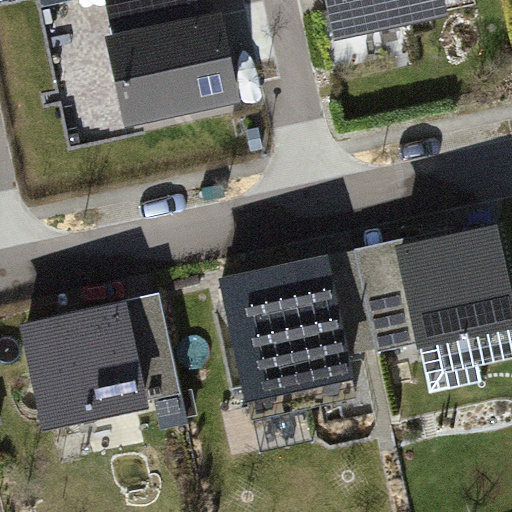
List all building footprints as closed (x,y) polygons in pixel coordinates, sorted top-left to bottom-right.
[(337,0),(343,28),(443,8),(441,0),(337,0)] [(116,38),(134,124),(236,103),(218,17),(116,38)] [(398,251),(425,364),(511,343),(511,312),(492,229),(398,251)] [(230,284),(251,412),(360,395),(339,266),(230,284)] [(42,327),(61,415),(157,395),(138,307),(42,327)]
